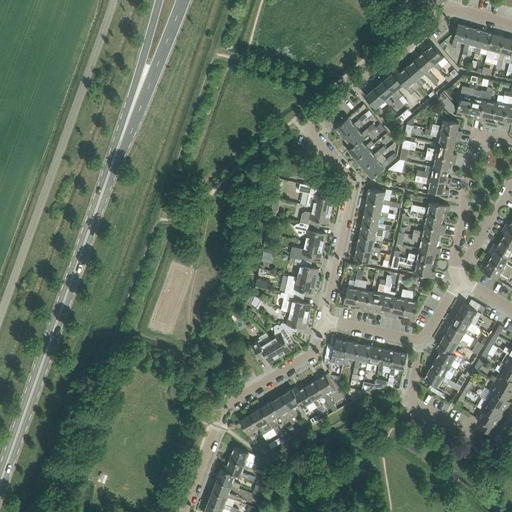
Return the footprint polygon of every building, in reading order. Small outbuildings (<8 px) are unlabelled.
[(452,46),(456,47),(464,50),(466,42),(470,27),(458,23),(452,46)] [(466,42),(464,50),(468,51),(470,43),(477,45),(482,30),(470,27),(466,42)] [(482,47),(489,49),(494,33),(482,30),(477,45),(475,52),(480,54),(482,47)] [(489,49),(487,56),(491,57),(498,59),(500,52),(501,52),(505,37),(494,33),(489,49)] [(500,52),(498,59),(503,61),(505,53),(511,55),(511,38),(505,37),(501,52),(500,52)] [(424,52),(435,64),(434,64),(439,70),(443,67),(438,61),(444,56),(434,44),(424,52)] [(439,81),(429,69),(434,64),(435,64),(424,52),(415,60),(425,72),(435,84),(439,81)] [(425,72),(415,60),(408,66),(423,84),(424,83),(419,77),(425,72)] [(408,66),(400,72),(411,84),(416,80),(421,86),(423,84),(408,66)] [(482,73),(491,75),(492,68),(484,66),(482,73)] [(455,68),(450,72),(454,77),(459,73),(455,68)] [(407,101),(407,100),(398,89),(403,84),(417,100),(420,97),(410,85),(411,84),(400,72),(397,69),(387,78),(407,101)] [(387,78),(376,87),(391,105),(394,103),(389,97),(394,92),(404,103),(407,101),(387,78)] [(476,89),(476,88),(469,86),(467,96),(461,94),(457,114),(462,116),(463,112),(470,113),(473,97),(475,89),(476,89)] [(493,88),(488,86),(487,90),(481,120),(485,121),(486,117),(493,118),(496,102),(490,101),(492,91),(493,88)] [(379,105),(385,100),(390,106),(391,105),(376,87),(366,96),(381,114),(384,111),(379,105)] [(481,90),(476,89),(475,89),(473,97),(470,113),(477,115),(476,119),(481,120),(487,90),(481,89),(481,90)] [(511,92),(506,91),(506,94),(504,94),(502,104),(496,102),(493,118),(500,120),(499,124),(503,125),(510,95),(511,92)] [(510,95),(503,125),(509,126),(510,122),(511,122),(511,92),(510,95)] [(408,108),(399,116),(403,121),(412,113),(408,108)] [(336,127),(343,135),(370,112),(369,110),(354,123),(348,117),(336,127)] [(372,114),(370,112),(343,135),(349,143),(362,132),(357,127),(372,114)] [(391,130),(403,121),(399,116),(393,121),(390,117),(384,122),(391,130)] [(433,123),(432,129),(461,135),(462,131),(458,130),(460,122),(444,119),(443,125),(433,123)] [(375,127),(380,133),(385,129),(380,123),(375,127)] [(349,143),(345,145),(354,156),(372,141),(372,140),(366,145),(362,139),(371,131),(368,128),(362,133),(362,132),(349,143)] [(427,128),(426,133),(430,134),(430,135),(440,137),(438,143),(454,146),(456,139),(460,140),(461,135),(432,129),(427,128)] [(402,147),(409,149),(415,150),(417,142),(404,139),(402,147)] [(385,148),(384,146),(374,154),(369,148),(375,144),(372,141),(354,156),(363,167),(385,148)] [(453,153),(454,146),(438,143),(437,148),(428,146),(427,152),(456,158),(457,154),(453,153)] [(409,149),(402,147),(399,159),(406,160),(409,149)] [(385,148),(363,167),(372,177),(395,158),(392,155),(382,163),(377,158),(386,149),(385,148)] [(505,170),(511,157),(500,151),(493,164),(505,170)] [(425,158),(435,160),(433,166),(449,170),(451,163),(455,164),(456,158),(427,152),(425,158)] [(432,172),(417,169),(416,175),(422,176),(447,182),(451,183),(452,178),(448,177),(449,170),(433,166),(432,172)] [(416,175),(415,180),(430,183),(428,190),(448,194),(449,189),(445,188),(447,182),(422,176),(416,175)] [(298,191),(300,182),(289,180),(287,188),(298,191)] [(312,187),(309,198),(314,199),(313,206),(332,210),(334,198),(323,196),(324,190),(312,187)] [(386,191),(370,187),(367,200),(383,203),(383,204),(400,207),(401,203),(384,199),(386,191)] [(381,215),(380,215),(394,218),(395,214),(381,211),(383,204),(383,203),(367,200),(365,212),(381,215)] [(411,210),(418,211),(443,217),(445,210),(449,211),(450,205),(430,201),(429,207),(413,204),(411,210)] [(306,211),(302,213),(300,222),(304,222),(317,225),(318,220),(329,222),(332,210),(313,206),(311,212),(306,211)] [(442,224),(443,217),(418,211),(417,217),(426,219),(425,225),(445,229),(446,224),(442,224)] [(365,212),(362,223),(378,227),(384,228),(385,229),(385,228),(391,230),(392,225),(379,222),(380,215),(381,215),(365,212)] [(317,225),(304,222),(300,222),(298,223),(298,222),(293,225),(300,236),(304,233),(305,235),(306,234),(305,241),(324,245),(327,233),(315,231),(317,225)] [(384,236),(382,235),(384,228),(378,227),(362,223),(360,235),(375,238),(375,239),(383,240),(384,236)] [(414,229),(413,235),(438,240),(440,233),(444,234),(445,229),(425,225),(424,231),(414,229)] [(505,233),(502,239),(511,245),(511,231),(504,226),(502,231),(505,233)] [(374,246),(375,239),(375,238),(360,235),(357,247),(373,251),(384,253),(385,248),(374,246)] [(412,240),(421,242),(420,248),(440,253),(441,248),(437,247),(438,240),(413,235),(412,240)] [(511,245),(502,239),(498,245),(495,243),(492,247),(510,258),(511,254),(511,245)] [(297,256),(296,257),(309,260),(310,255),(322,257),(324,245),(305,241),(302,253),(298,252),(297,256)] [(371,258),(373,251),(357,247),(354,259),(378,264),(379,260),(371,258)] [(511,273),(511,272),(511,271),(511,266),(507,263),(510,258),(492,247),(490,251),(493,253),(490,260),(511,273)] [(419,254),(409,252),(408,258),(433,263),(435,257),(439,257),(440,253),(420,248),(419,254)] [(289,262),(300,264),(297,276),(316,280),(319,268),(308,266),(309,260),(296,257),(297,256),(291,255),(289,262)] [(432,270),(433,263),(408,258),(407,264),(416,266),(415,272),(435,277),(436,271),(432,270)] [(267,268),(268,260),(262,259),(260,267),(267,268)] [(511,272),(511,273),(490,260),(486,266),(482,264),(480,268),(497,278),(500,273),(509,277),(510,276),(511,277),(511,272)] [(362,279),(364,269),(365,265),(360,264),(359,268),(358,268),(354,287),(348,286),(343,306),(349,307),(349,303),(356,304),(362,279)] [(289,274),(285,292),(301,295),(302,290),(314,292),(316,280),(297,276),(291,275),(289,274)] [(386,315),(391,316),(395,296),(396,291),(390,290),(392,283),(392,278),(391,277),(392,275),(387,274),(386,280),(380,309),(387,311),(386,315)] [(386,280),(381,278),(380,283),(378,292),(372,291),(367,311),(372,312),(373,308),(380,309),(386,280)] [(368,280),(362,279),(356,304),(363,306),(362,310),(367,311),(372,291),(366,290),(368,280)] [(412,300),(415,286),(410,285),(409,289),(403,314),(410,316),(409,320),(415,321),(419,301),(412,300)] [(396,313),(403,314),(409,289),(403,288),(401,297),(395,296),(391,316),(395,317),(396,313)] [(281,309),(284,310),(290,311),(309,316),(311,304),(300,301),(301,295),(285,292),(281,291),(280,296),(284,297),(281,309)] [(471,321),(471,322),(478,326),(479,327),(483,320),(479,318),(481,313),(478,311),(479,309),(482,304),(472,298),(468,305),(464,302),(457,313),(471,321)] [(234,312),(230,316),(233,322),(239,315),(242,313),(238,308),(234,312)] [(287,323),(282,322),(280,325),(293,334),(295,325),(306,327),(309,316),(290,311),(287,323)] [(467,328),(471,322),(471,321),(457,313),(451,323),(465,332),(472,336),(474,332),(467,328)] [(445,334),(459,342),(465,346),(468,342),(461,338),(465,332),(451,323),(445,334)] [(293,341),(290,336),(293,334),(280,325),(278,324),(277,324),(274,325),(275,336),(271,338),(281,355),(291,349),(288,344),(293,341)] [(495,333),(498,335),(499,333),(503,326),(500,324),(495,333)] [(495,333),(489,342),(493,344),(497,337),(498,335),(495,333)] [(459,342),(445,334),(439,344),(463,359),(466,355),(455,349),(459,342)] [(482,334),(478,340),(484,343),(488,337),(482,334)] [(262,340),(260,339),(258,340),(252,343),(259,355),(264,352),(270,362),(281,355),(271,338),(264,342),(262,340)] [(330,365),(335,366),(335,362),(337,354),(344,356),(348,340),(336,338),(330,365)] [(349,357),(356,359),(360,343),(348,340),(344,356),(343,364),(347,365),(349,357)] [(478,354),(484,343),(478,340),(472,350),(478,354)] [(489,342),(485,349),(484,351),(488,353),(489,351),(493,344),(489,342)] [(353,373),(358,374),(361,360),(368,361),(372,346),(360,343),(356,359),(355,366),(353,373)] [(469,367),(472,364),(463,359),(439,344),(437,349),(440,351),(437,357),(451,365),(455,359),(469,367)] [(380,364),(383,348),(372,346),(368,361),(366,369),(371,370),(373,362),(380,364)] [(392,366),(395,351),(383,348),(380,364),(378,371),(383,372),(384,365),(391,366),(392,366)] [(395,351),(392,366),(391,366),(388,381),(387,386),(392,387),(394,375),(396,367),(404,369),(408,353),(395,351)] [(484,351),(479,359),(482,361),(484,360),(488,353),(484,351)] [(502,361),(506,363),(511,366),(511,355),(507,352),(502,361)] [(431,367),(445,376),(445,375),(448,369),(455,373),(457,369),(451,365),(437,357),(431,367)] [(479,359),(478,361),(474,368),(477,370),(481,363),(482,361),(479,359)] [(501,361),(498,364),(504,367),(501,372),(511,378),(511,366),(506,363),(502,361),(501,361)] [(462,385),(457,383),(445,375),(445,376),(431,367),(424,378),(438,387),(442,379),(449,383),(459,389),(462,385)] [(492,374),(490,377),(511,390),(511,378),(501,372),(498,377),(492,374)] [(463,373),(457,383),(462,385),(466,377),(464,376),(465,374),(463,373)] [(324,394),(328,401),(334,411),(338,409),(332,398),(328,392),(335,388),(327,374),(316,380),(324,394)] [(511,390),(490,377),(489,378),(495,382),(490,390),(507,400),(508,399),(511,391),(511,390)] [(375,384),(374,388),(387,386),(388,381),(376,379),(375,384)] [(321,405),(317,398),(324,394),(316,380),(306,386),(314,400),(313,400),(317,407),(321,405)] [(364,382),(360,396),(374,388),(375,384),(364,382)] [(313,400),(314,400),(306,386),(299,390),(297,386),(293,388),(301,402),(300,403),(307,413),(311,411),(307,404),(313,400)] [(460,396),(464,398),(469,389),(466,387),(460,396)] [(297,422),(301,419),(294,406),(300,403),(301,402),(293,388),(282,395),(290,409),(294,415),(297,422)] [(490,390),(485,398),(487,400),(505,410),(510,401),(508,399),(507,400),(490,390)] [(284,413),(290,409),(282,395),(272,401),(280,415),(284,421),(288,419),(284,413)] [(459,407),(463,400),(464,398),(460,396),(455,405),(459,407)] [(505,410),(487,400),(482,409),(499,419),(505,410)] [(269,421),(273,428),(275,431),(279,429),(273,419),(280,415),(272,401),(262,407),(270,421),(269,421)] [(259,427),(263,434),(273,428),(269,421),(270,421),(262,407),(251,413),(259,427)] [(490,434),(499,419),(482,409),(477,417),(483,421),(480,427),(490,434)] [(240,419),(245,428),(256,446),(260,443),(256,437),(253,431),(259,427),(251,413),(240,419)] [(269,443),(271,447),(282,441),(279,437),(269,443)] [(230,458),(245,464),(252,467),(254,462),(247,460),(250,452),(234,446),(230,458)] [(248,478),(249,474),(242,471),(245,464),(230,458),(227,465),(223,463),(221,468),(236,473),(236,474),(248,478)] [(268,459),(263,471),(270,473),(274,461),(268,459)] [(236,473),(221,468),(217,479),(232,485),(239,488),(241,483),(234,481),(236,474),(236,473)] [(228,496),(235,499),(241,501),(243,498),(236,495),(237,495),(229,492),(232,485),(217,479),(213,491),(228,496)] [(230,510),(231,510),(235,499),(228,496),(213,491),(209,502),(230,510)] [(229,511),(230,510),(209,502),(204,511),(229,511)]
